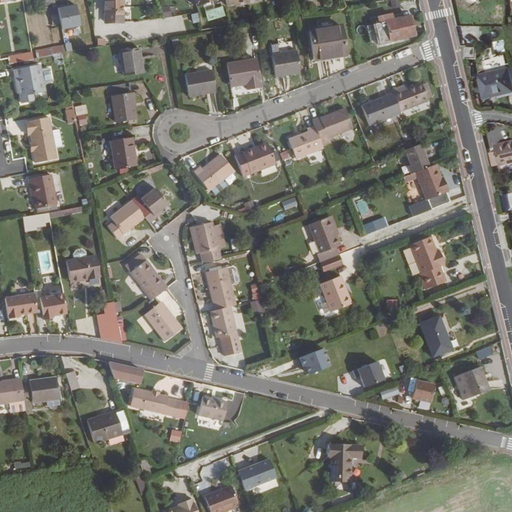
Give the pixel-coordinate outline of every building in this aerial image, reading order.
[(121,0),(104,0),(105,16),(122,16),(121,0)] [(79,4),(59,8),(63,30),(83,27),(79,4)] [(60,25),(56,7),(52,8),(49,8),(53,26),(60,25)] [(223,7),(215,9),(217,19),(226,16),(223,7)] [(122,24),(122,16),(105,16),(105,24),(122,24)] [(415,36),(411,16),(374,24),(379,44),(415,36)] [(347,55),(342,25),(308,31),(313,61),(347,55)] [(75,48),(71,34),(66,35),(69,49),(75,48)] [(64,44),(36,51),(38,59),(66,52),(64,44)] [(475,57),(475,47),(464,47),(464,57),(475,57)] [(143,73),(139,48),(120,51),(124,76),(143,73)] [(33,52),(9,55),(10,64),(34,61),(33,52)] [(300,73),(296,52),(271,56),(275,77),(300,73)] [(261,88),(256,60),(226,64),(230,87),(246,85),(247,90),(261,88)] [(45,92),(40,65),(13,70),(18,94),(20,94),(22,104),(34,101),(32,94),(45,92)] [(511,67),(509,68),(509,67),(477,75),(483,99),(511,91),(511,67)] [(215,92),(212,71),(185,76),(188,97),(215,92)] [(421,85),(420,83),(407,88),(406,84),(392,90),(394,94),(401,113),(428,102),(427,99),(421,85)] [(432,97),(427,83),(421,85),(427,99),(432,97)] [(134,108),(132,93),(111,96),(115,123),(136,120),(134,108)] [(401,113),(394,94),(361,106),(369,126),(401,114),(401,113)] [(84,106),(75,108),(80,126),(89,123),(84,106)] [(76,123),(73,109),(65,111),(68,124),(76,123)] [(353,129),(345,109),(313,121),(315,126),(323,146),(329,144),(327,140),(353,129)] [(57,159),(49,117),(25,122),(28,136),(30,136),(35,163),(57,159)] [(150,126),(134,127),(134,136),(150,136),(150,126)] [(323,146),(315,126),(306,129),(307,132),(288,140),(296,159),(324,148),(323,146)] [(136,166),(132,138),(110,141),(115,170),(136,166)] [(511,162),(511,140),(511,142),(495,146),(496,151),(490,153),(493,165),(499,164),(499,165),(511,162)] [(275,164),(267,143),(242,153),(242,152),(235,155),(244,176),(275,164)] [(429,166),(420,144),(414,146),(413,147),(406,149),(404,150),(410,166),(408,167),(410,173),(415,171),(429,166)] [(293,157),(290,150),(284,153),(286,159),(293,157)] [(226,187),(222,181),(233,172),(221,155),(202,170),(200,167),(194,172),(208,191),(211,189),(216,195),(226,187)] [(449,192),(443,177),(441,178),(435,163),(429,166),(415,171),(426,201),(449,192)] [(57,205),(51,175),(28,179),(32,200),(34,200),(36,209),(56,205),(57,205)] [(159,212),(168,205),(155,188),(140,200),(137,196),(132,200),(145,217),(150,223),(155,219),(153,216),(159,212)] [(511,192),(503,193),(504,209),(511,208),(511,192)] [(295,198),(282,202),(284,211),(298,206),(295,198)] [(117,239),(145,217),(132,200),(109,218),(113,222),(107,227),(117,239)] [(243,213),(254,208),(252,201),(231,209),(243,213)] [(50,218),(82,213),(81,209),(49,215),(50,218)] [(37,228),(46,227),(45,223),(44,216),(38,216),(22,220),(25,232),(37,230),(37,228)] [(340,245),(337,236),(339,235),(331,216),(308,226),(319,254),(317,254),(320,262),(338,255),(335,247),(340,245)] [(225,247),(219,220),(191,227),(198,254),(200,254),(202,263),(220,259),(218,249),(225,247)] [(379,228),(376,222),(367,226),(369,232),(379,228)] [(198,254),(191,227),(189,228),(195,255),(198,254)] [(446,282),(440,267),(445,265),(439,250),(436,251),(430,237),(410,245),(421,274),(419,275),(425,290),(446,282)] [(87,257),(86,252),(82,249),(75,250),(72,254),(73,260),(87,257)] [(167,288),(141,254),(124,266),(151,301),(167,288)] [(100,278),(96,256),(87,257),(73,260),(66,261),(70,283),(100,278)] [(202,263),(189,267),(191,274),(204,271),(202,263)] [(236,305),(227,267),(205,273),(214,310),(230,307),(236,305)] [(351,304),(340,276),(320,284),(331,312),(351,304)] [(253,294),(259,292),(257,284),(250,286),(253,294)] [(64,294),(62,285),(48,287),(46,290),(47,297),(63,294),(64,294)] [(263,299),(261,292),(259,292),(253,294),(251,295),(253,301),(263,299)] [(37,313),(34,294),(5,298),(9,319),(20,317),(20,315),(37,313)] [(67,314),(64,294),(63,294),(47,297),(40,298),(44,320),(53,318),(53,316),(67,314)] [(251,303),(254,316),(266,313),(263,300),(251,303)] [(182,329),(161,302),(144,315),(164,342),(182,329)] [(121,343),(114,303),(103,305),(105,314),(96,317),(101,340),(121,343)] [(236,334),(230,307),(214,310),(209,311),(216,339),(219,338),(221,346),(237,342),(235,334),(236,334)] [(452,350),(439,316),(419,324),(432,358),(452,350)] [(334,367),(327,347),(301,357),(305,367),(307,367),(311,376),(334,367)] [(148,372),(111,363),(116,380),(144,387),(148,372)] [(387,383),(379,363),(357,371),(365,392),(387,383)] [(489,390),(480,367),(454,378),(463,401),(489,390)] [(79,388),(74,371),(66,374),(71,391),(79,388)] [(59,399),(56,378),(29,381),(29,386),(22,387),(25,410),(26,415),(32,414),(31,404),(46,401),(59,399)] [(25,410),(22,387),(21,379),(0,382),(0,404),(8,403),(10,413),(25,410)] [(410,399),(430,403),(433,384),(413,381),(410,399)] [(382,393),(385,400),(399,393),(396,386),(382,393)] [(167,399),(168,396),(134,389),(130,407),(178,417),(181,402),(167,399)] [(223,421),(227,402),(202,397),(198,415),(223,421)] [(130,432),(122,409),(86,420),(94,444),(130,432)] [(173,430),(170,440),(179,443),(182,433),(173,430)] [(350,483),(350,459),(360,459),(361,445),(329,444),(329,458),(331,458),(331,482),(350,483)] [(237,470),(244,490),(275,478),(267,458),(237,470)] [(149,492),(142,473),(134,477),(141,495),(149,492)] [(208,511),(222,511),(239,505),(230,484),(202,496),(208,511)] [(162,511),(196,511),(191,498),(162,509),(162,511)]
